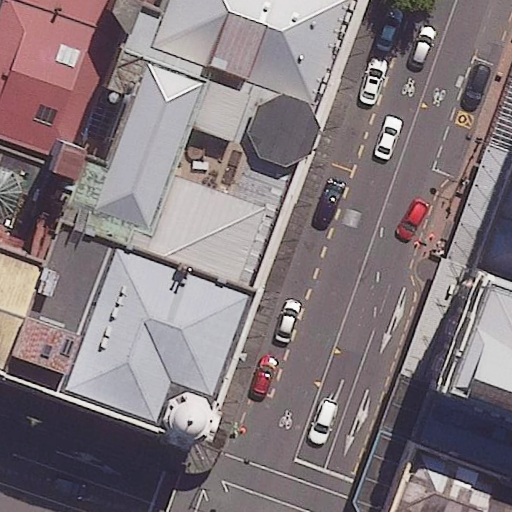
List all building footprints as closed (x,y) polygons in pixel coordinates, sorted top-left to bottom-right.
[(114,0),(19,0),(0,55),(0,120),(63,143),(114,0)] [(306,99),(341,0),(154,0),(140,40),(306,99)] [(241,280),(306,99),(140,40),(115,31),(50,212),(105,231),(241,280)] [(511,153),(501,183),(511,187),(511,153)] [(511,187),(501,183),(404,448),(511,486),(511,187)] [(186,435),(241,280),(105,231),(72,322),(49,386),(186,435)] [(22,256),(0,248),(0,318),(7,300),(22,256)] [(0,368),(49,386),(72,322),(7,300),(0,318),(0,368)] [(511,511),(511,486),(404,448),(378,511),(511,511)]
